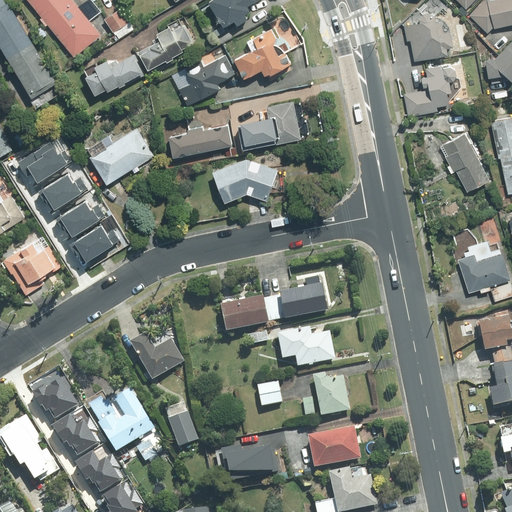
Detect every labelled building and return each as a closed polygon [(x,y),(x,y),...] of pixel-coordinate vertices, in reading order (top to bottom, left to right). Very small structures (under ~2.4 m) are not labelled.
[(48,117),(41,105),(61,94),(4,0),(0,0),(0,49),(36,109),(34,110),(40,121),(48,117)] [(72,0),(28,0),(74,56),(100,34),(72,0)] [(213,0),(208,4),(223,28),(233,22),(236,27),(248,19),(246,15),(250,13),(246,8),(256,2),(255,0),(213,0)] [(455,0),(465,10),(475,0),(455,0)] [(511,0),(484,0),(468,18),(486,34),(491,28),(511,24),(511,0)] [(119,8),(104,18),(118,39),(133,29),(119,8)] [(451,50),(448,20),(435,21),(434,12),(413,14),(414,24),(404,25),(405,43),(409,43),(411,60),(447,57),(447,50),(451,50)] [(182,51),(193,45),(180,22),(151,38),(153,43),(134,53),(144,72),(145,72),(145,73),(183,52),(182,51)] [(252,39),(257,49),(234,61),(245,80),(261,71),(264,77),(270,74),(272,78),(290,68),(269,29),(252,39)] [(510,84),(511,82),(511,41),(492,60),(485,61),(489,85),(510,84)] [(117,87),(118,89),(125,85),(124,83),(145,72),(144,72),(134,53),(109,67),(105,59),(81,72),(95,97),(105,91),(107,93),(117,87)] [(236,73),(226,55),(200,69),(197,63),(183,71),(187,77),(184,79),(187,85),(179,89),(185,99),(188,98),(191,104),(219,88),(217,84),(236,73)] [(442,66),(424,69),(426,78),(422,79),(424,89),(405,94),(410,118),(438,112),(437,109),(448,107),(447,103),(448,102),(449,102),(450,101),(451,101),(452,100),(453,99),(454,98),(455,97),(456,96),(456,95),(457,95),(457,94),(458,93),(458,92),(458,91),(459,90),(459,89),(459,88),(459,87),(459,86),(459,85),(459,84),(459,83),(459,82),(459,81),(459,80),(458,80),(458,79),(458,78),(457,77),(457,76),(456,75),(456,74),(456,73),(455,73),(455,72),(455,71),(454,70),(453,69),(452,68),(451,67),(450,67),(449,67),(449,66),(448,66),(447,66),(446,66),(445,66),(444,66),(443,66),(442,66)] [(237,125),(243,152),(308,137),(305,121),(296,123),(292,103),(266,109),(268,118),(237,125)] [(511,115),(490,120),(506,195),(511,193),(511,115)] [(188,134),(169,138),(173,159),(232,147),(227,126),(204,131),(203,126),(187,130),(188,134)] [(106,148),(91,158),(108,185),(130,170),(133,175),(140,170),(137,166),(155,153),(138,127),(114,143),(109,135),(101,141),(106,148)] [(0,155),(11,151),(0,128),(0,155)] [(490,180),(477,158),(480,156),(465,131),(455,137),(450,140),(456,150),(445,157),(466,194),(490,180)] [(51,170),(38,178),(59,212),(92,192),(67,152),(48,165),(51,170)] [(247,160),(212,173),(223,204),(246,195),(267,201),(276,169),(247,160)] [(0,234),(24,218),(10,197),(0,204),(0,234)] [(68,214),(54,222),(74,259),(89,251),(68,214)] [(465,258),(457,260),(466,292),(477,289),(478,293),(490,290),(489,285),(493,284),(497,300),(511,296),(511,283),(503,247),(490,251),(487,239),(467,244),(468,249),(463,250),(465,258)] [(32,242),(3,261),(26,294),(45,281),(41,276),(54,267),(43,251),(39,253),(32,242)] [(326,310),(321,286),(239,303),(237,297),(219,301),(225,331),(326,310)] [(492,313),(493,319),(476,322),(481,352),(505,348),(504,344),(510,343),(507,321),(505,311),(492,313)] [(308,326),(276,333),(282,359),(294,356),(296,369),(335,361),(329,331),(309,335),(308,326)] [(183,361),(170,339),(155,349),(143,329),(125,340),(150,381),(183,361)] [(269,340),(267,330),(249,333),(251,344),(269,340)] [(511,363),(510,352),(490,356),(495,387),(487,388),(490,407),(511,403),(511,363)] [(325,373),(312,376),(320,417),(349,411),(342,375),(326,378),(325,373)] [(153,430),(124,382),(106,393),(86,405),(121,464),(131,458),(125,447),(132,442),(145,463),(158,455),(146,435),(153,430)] [(277,382),(255,386),(260,408),(282,403),(277,382)] [(312,397),(302,399),(304,416),(314,415),(312,397)] [(184,401),(164,408),(177,447),(197,441),(184,401)] [(41,441),(24,416),(0,431),(0,443),(10,459),(13,457),(20,467),(23,465),(33,481),(37,478),(39,481),(58,468),(46,450),(41,453),(36,445),(41,441)] [(511,426),(499,428),(502,456),(510,455),(511,466),(511,465),(511,426)] [(61,427),(45,437),(89,505),(101,498),(91,481),(104,473),(101,468),(104,466),(86,439),(74,447),(61,427)] [(361,458),(354,428),(307,438),(313,468),(361,458)] [(240,447),(218,451),(225,484),(275,474),(269,447),(241,453),(240,447)] [(327,473),(333,499),(313,503),(314,511),(349,511),(377,506),(370,475),(349,479),(347,468),(327,473)] [(511,511),(511,488),(502,492),(508,509),(501,511),(511,511)] [(22,511),(14,498),(0,507),(0,511),(22,511)]
